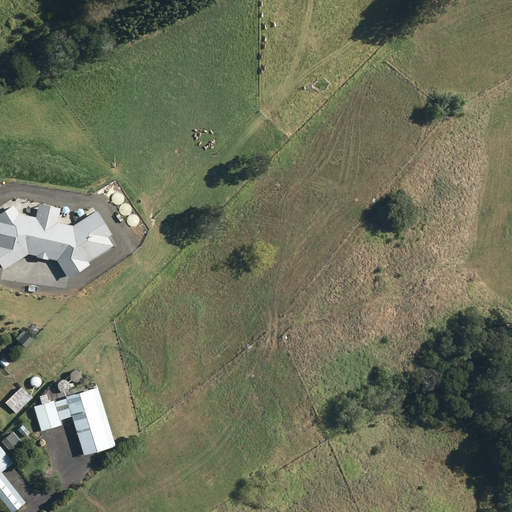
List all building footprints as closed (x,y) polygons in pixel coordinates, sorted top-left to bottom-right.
[(0,260),(5,269),(31,254),(59,259),(69,278),(91,265),(89,261),(116,245),(111,236),(115,233),(99,205),(85,213),(63,209),(63,205),(41,201),(41,204),(13,198),(0,206),(0,260)] [(26,328),(17,338),(28,347),(37,337),(26,328)] [(85,375),(77,366),(56,384),(64,393),(85,375)] [(42,403),(34,405),(41,430),(63,424),(62,419),(73,416),(84,453),(117,443),(101,384),(50,398),(49,394),(40,396),(42,403)] [(34,397),(22,385),(6,401),(17,413),(34,397)] [(24,423),(18,428),(27,438),(33,433),(24,423)] [(16,429),(2,440),(10,451),(24,440),(16,429)] [(2,444),(0,445),(0,495),(13,511),(27,501),(3,469),(14,460),(2,444)]
